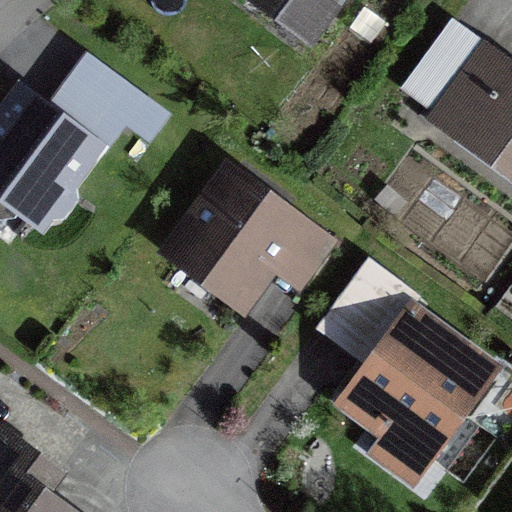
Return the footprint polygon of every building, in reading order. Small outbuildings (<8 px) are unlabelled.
[(239,0),(269,22),(279,9),(314,36),(340,0),(239,0)] [(511,72),(482,51),(433,117),(511,174),(511,72)] [(165,119),(86,61),(62,93),(141,151),(165,119)] [(68,182),(92,151),(19,97),(0,122),(0,197),(37,225),(39,221),(53,219),(70,196),(68,182)] [(226,175),(167,255),(239,308),(298,228),(226,175)] [(346,285),(388,316),(406,292),(364,261),(346,285)] [(424,461),(486,376),(406,317),(344,401),(424,461)] [(51,477),(0,439),(0,511),(25,511),(36,497),(51,477)] [(56,511),(36,497),(25,511),(56,511)]
